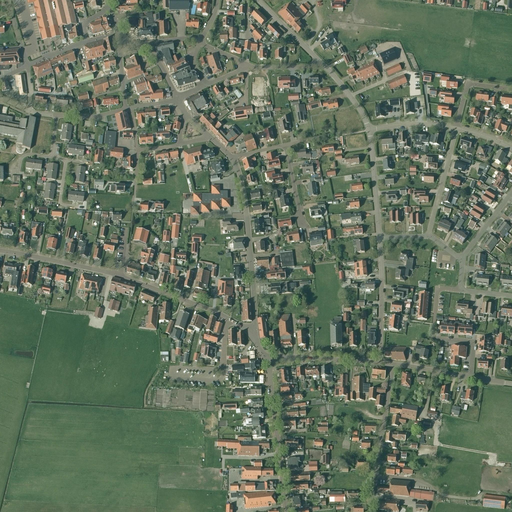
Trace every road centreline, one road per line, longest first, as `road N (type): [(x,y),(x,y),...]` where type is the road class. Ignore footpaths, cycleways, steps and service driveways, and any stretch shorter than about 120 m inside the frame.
road 1 (tertiary): [(249,333),(117,274),(0,250)]
road 2 (residential): [(232,157),(248,242),(249,333)]
road 3 (unclassified): [(286,511),(270,357)]
road 4 (residential): [(370,511),(392,364)]
road 5 (residential): [(379,363),(379,238)]
